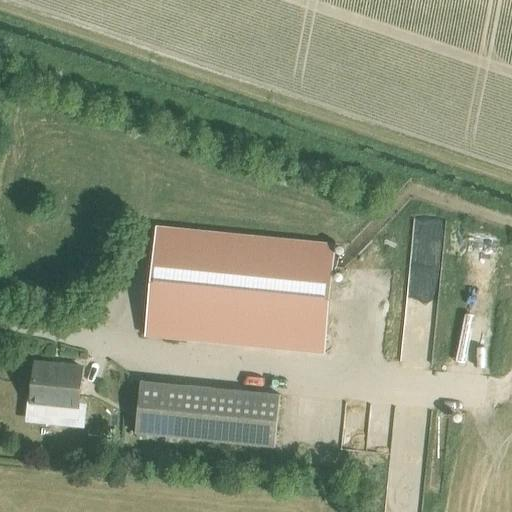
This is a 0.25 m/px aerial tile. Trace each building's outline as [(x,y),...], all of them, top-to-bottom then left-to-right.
[(146,334),(325,352),(335,247),(157,230),(146,334)] [(36,363),(33,397),(57,400),(56,407),(55,420),(80,423),(82,409),(78,409),(83,367),(36,363)] [(136,433),(275,447),(281,395),(142,382),(136,433)] [(372,418),(372,434),(394,434),(394,418),(372,418)] [(390,511),(423,511),(427,428),(394,427),(390,511)]
